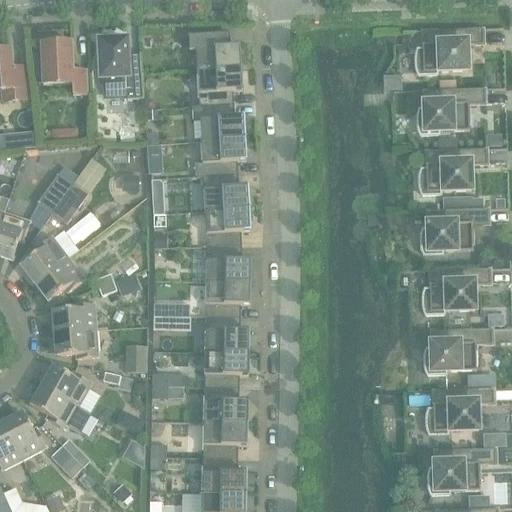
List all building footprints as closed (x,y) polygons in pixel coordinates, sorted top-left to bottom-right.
[(416,73),(418,78),(437,77),(437,74),(468,73),(467,55),(464,55),(464,48),(484,47),(483,31),(422,33),(422,51),(417,51),(416,56),(415,61),(415,69),(416,73)] [(188,38),(189,53),(196,53),(197,73),(196,73),(196,74),(241,71),(240,49),(230,50),(229,36),(188,38)] [(110,41),(109,43),(99,43),(99,46),(100,46),(101,79),(105,79),(106,99),(127,98),(127,101),(127,102),(143,101),(140,55),(139,55),(139,66),(127,66),(126,42),(123,42),(122,41),(121,40),(121,39),(120,39),(118,38),(116,38),(113,39),(112,39),(110,41)] [(142,40),(142,50),(152,50),(152,40),(142,40)] [(73,97),(87,97),(86,73),(73,73),(72,44),(41,46),(43,87),(72,86),(73,97)] [(0,92),(2,92),(3,104),(28,102),(25,69),(13,71),(11,51),(0,52),(0,92)] [(242,94),(241,71),(196,74),(197,74),(199,108),(199,109),(234,107),(233,94),(242,94)] [(455,83),(439,83),(439,93),(440,93),(456,92),(455,83)] [(418,133),(420,138),(439,137),(439,134),(469,133),(469,115),(466,115),(465,108),(485,107),(485,91),(456,92),(440,93),(439,93),(424,93),(424,111),(419,111),(418,116),(417,121),(417,129),(418,133)] [(154,102),(144,103),(144,112),(154,111),(154,102)] [(201,144),(200,144),(245,142),(244,119),(234,120),(234,107),(199,109),(199,108),(192,109),(193,123),(200,123),(201,144)] [(156,112),(145,113),(146,121),(156,121),(156,112)] [(77,130),(65,131),(65,143),(78,143),(77,130)] [(35,134),(15,136),(16,152),(37,150),(35,134)] [(157,135),(146,135),(147,147),(158,146),(157,135)] [(501,137),(487,138),(487,150),(501,149),(501,137)] [(202,165),(196,166),(196,180),(203,180),(203,179),(238,177),(237,164),(246,164),(245,142),(200,144),(200,145),(201,144),(202,165)] [(456,142),(438,143),(438,153),(456,152),(456,142)] [(159,147),(147,147),(148,159),(159,158),(159,147)] [(420,193),(422,198),(441,197),(441,194),(471,193),(471,175),(468,175),(467,168),(487,167),(487,151),(456,152),(438,153),(426,153),(426,171),(421,171),(420,176),(419,180),(419,189),(420,193)] [(63,170),(38,206),(52,216),(73,187),(78,180),(71,175),(63,170)] [(238,190),(238,177),(203,179),(203,180),(205,214),(204,214),(249,212),(248,189),(238,190)] [(128,178),(127,194),(139,194),(140,178),(128,178)] [(88,197),(73,187),(52,216),(67,227),(88,197)] [(1,200),(0,201),(0,215),(4,217),(9,203),(1,200)] [(472,200),(442,201),(443,213),(483,211),(483,201),(472,201),(472,200)] [(504,201),(495,201),(496,211),(504,211),(504,201)] [(162,204),(153,204),(153,216),(162,216),(162,204)] [(422,253),(424,258),(442,257),(442,254),(473,253),(472,235),(469,235),(469,228),(489,227),(489,211),(483,211),(443,213),(427,213),(428,231),(423,231),(421,236),(421,241),(421,249),(422,253)] [(242,246),(241,235),(250,234),(249,212),(204,214),(204,215),(205,215),(207,249),(242,249),(242,246)] [(30,225),(4,217),(0,228),(0,258),(4,260),(5,257),(13,260),(19,243),(23,244),(30,225)] [(166,237),(154,237),(154,250),(166,250),(166,237)] [(27,275),(35,286),(68,261),(51,240),(35,252),(38,255),(24,266),(29,273),(27,275)] [(242,263),(242,251),(242,249),(207,249),(206,284),(205,284),(205,285),(250,286),(251,263),(242,263)] [(84,283),(68,261),(35,286),(43,297),(46,295),(51,302),(65,291),(68,295),(84,283)] [(424,313),(425,317),(444,317),(444,314),(475,313),(474,295),(471,295),(471,288),(491,287),(490,271),(429,273),(429,291),(424,291),(423,296),(422,301),(423,309),(424,313)] [(96,282),(99,291),(114,285),(111,277),(96,282)] [(117,293),(114,285),(99,291),(102,299),(117,293)] [(205,285),(206,285),(206,320),(240,321),(241,308),(250,308),(250,286),(205,285)] [(54,322),(55,336),(96,333),(94,306),(74,308),(74,312),(56,313),(57,322),(54,322)] [(171,308),(153,307),(153,319),(166,319),(171,319),(171,308)] [(503,316),(488,317),(488,329),(504,328),(503,316)] [(166,319),(153,319),(153,333),(173,334),(173,319),(171,319),(166,319)] [(240,333),(240,321),(206,320),(205,355),(204,355),(249,356),(249,334),(240,333)] [(483,321),(473,321),(473,332),(484,331),(483,321)] [(425,373),(427,377),(446,377),(446,374),(476,373),(476,355),(473,355),(473,347),(493,347),(492,331),(484,331),(473,332),(431,333),(431,351),(426,351),(425,356),(424,360),(424,369),(425,373)] [(59,349),(59,359),(77,357),(77,362),(97,360),(96,333),(55,336),(56,350),(59,349)] [(148,350),(127,350),(126,377),(147,377),(148,350)] [(249,378),(249,356),(204,355),(205,356),(204,390),(239,391),(239,378),(249,378)] [(49,377),(42,388),(78,409),(91,385),(74,375),(72,379),(56,370),(52,378),(49,377)] [(119,387),(121,379),(105,375),(103,384),(119,387)] [(152,377),(152,389),(168,390),(168,377),(152,377)] [(494,378),(467,378),(467,392),(494,391),(494,378)] [(38,402),(34,410),(49,418),(47,422),(64,432),(78,409),(42,388),(36,400),(38,402)] [(168,402),(168,390),(152,389),(152,401),(168,402)] [(203,425),(248,426),(248,404),(239,404),(239,391),(204,390),(204,425),(203,425)] [(427,433),(429,438),(448,437),(448,434),(478,433),(478,415),(475,415),(474,407),(494,407),(494,391),(467,392),(433,393),(433,411),(428,411),(427,416),(426,420),(426,429),(427,433)] [(15,419),(3,426),(22,462),(46,449),(37,432),(33,433),(25,418),(17,422),(15,419)] [(135,419),(128,432),(139,438),(146,425),(135,419)] [(203,425),(203,426),(203,461),(237,461),(238,449),(247,449),(248,426),(203,425)] [(0,468),(2,472),(22,462),(3,426),(0,427),(0,468)] [(492,439),(480,439),(480,449),(492,449),(492,439)] [(80,454),(69,442),(63,448),(74,460),(80,454)] [(84,470),(74,460),(63,448),(56,455),(51,460),(72,481),(84,470)] [(163,448),(151,448),(150,460),(163,460),(163,448)] [(496,467),(495,451),(434,453),(435,471),(430,471),(428,476),(428,480),(428,489),(429,493),(431,497),(449,497),(449,494),(480,493),(479,475),(476,475),(476,467),(496,467)] [(150,472),(162,472),(163,460),(150,460),(150,472)] [(237,474),(237,461),(203,461),(202,495),(201,495),(201,496),(246,497),(247,474),(237,474)] [(124,487),(114,495),(123,506),(133,498),(124,487)] [(15,490),(3,496),(6,501),(10,511),(48,511),(47,510),(22,505),(15,490)] [(245,511),(246,497),(201,496),(202,496),(201,511),(245,511)] [(488,497),(478,498),(478,509),(488,509),(488,497)] [(0,509),(0,510),(0,511),(10,511),(6,501),(2,503),(0,503),(0,509)]
